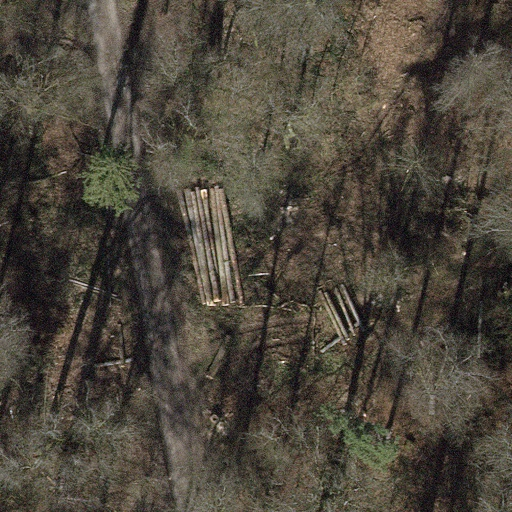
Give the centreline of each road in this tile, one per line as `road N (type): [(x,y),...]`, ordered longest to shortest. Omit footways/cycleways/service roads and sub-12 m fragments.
road 1 (track): [(92,0),(186,511)]
road 2 (track): [(100,47),(224,0)]
